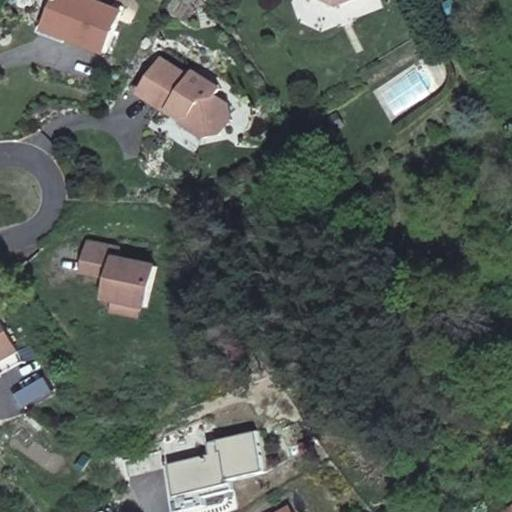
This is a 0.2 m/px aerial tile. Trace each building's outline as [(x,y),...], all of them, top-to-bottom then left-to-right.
[(73,29),(71,36),(110,50),(125,7),(105,0),(59,0),(53,22),(73,29)] [(69,35),(71,36),(73,29),(53,22),(50,28),(69,35)] [(145,92),(171,108),(175,106),(187,115),(188,123),(206,135),(208,135),(227,131),(225,114),(234,101),(221,93),(225,87),(199,69),(195,75),(168,57),(145,92)] [(238,129),(234,101),(225,114),(227,131),(238,129)] [(244,166),(233,139),(208,149),(220,177),(244,166)] [(95,258),(162,269),(162,263),(123,258),(124,248),(97,245),(95,258)] [(156,306),(162,269),(95,258),(93,276),(119,279),(116,301),(126,303),(150,306),(151,306),(156,306)] [(149,319),(151,306),(150,306),(126,303),(124,315),(149,319)] [(0,367),(19,356),(0,323),(0,367)] [(19,356),(0,367),(0,378),(1,381),(25,368),(19,356)] [(212,455),(170,465),(181,511),(207,506),(205,498),(234,491),(232,481),(267,473),(258,432),(209,443),(212,455)]
